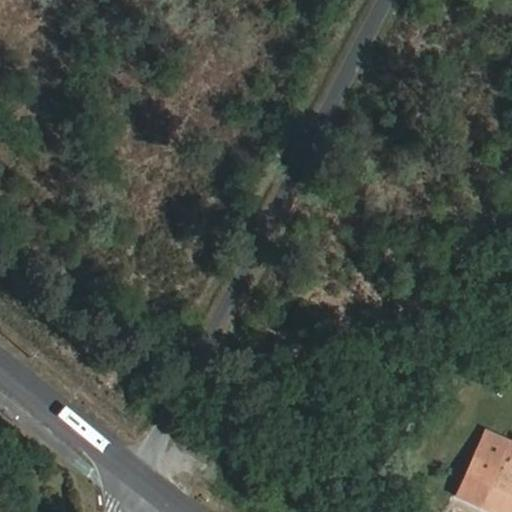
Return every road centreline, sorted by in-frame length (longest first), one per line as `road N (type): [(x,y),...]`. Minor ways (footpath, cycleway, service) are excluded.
road 1 (unclassified): [(141,482),(392,0)]
road 2 (tertiary): [(0,365),(141,482)]
